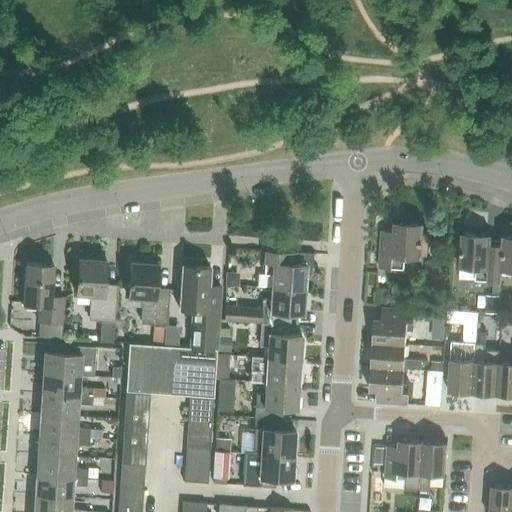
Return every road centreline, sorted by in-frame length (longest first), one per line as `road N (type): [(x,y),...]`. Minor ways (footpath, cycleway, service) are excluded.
road 1 (residential): [(0,222),(136,189),(356,162)]
road 2 (residential): [(338,412),(356,162)]
road 3 (residential): [(338,412),(482,420),(480,457)]
road 4 (residential): [(511,180),(425,161),(356,162)]
